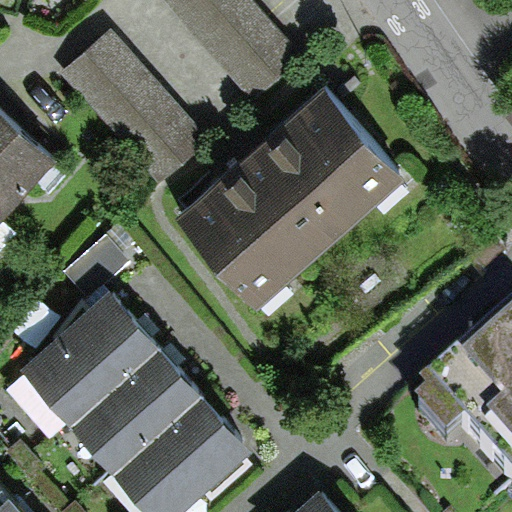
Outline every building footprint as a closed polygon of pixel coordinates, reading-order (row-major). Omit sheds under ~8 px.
[(305,54),(253,0),(162,0),(257,100),(305,54)] [(208,141),(111,32),(64,74),(160,183),(208,141)] [(256,313),(403,183),(323,92),(175,223),(256,313)] [(0,227),(58,163),(0,110),(0,227)] [(108,234),(64,273),(88,300),(132,262),(108,234)] [(180,511),(252,450),(113,291),(23,370),(146,511),(180,511)] [(511,316),(429,391),(434,397),(421,408),(449,440),(466,425),(511,475),(511,316)] [(330,511),(312,493),(291,511),(330,511)] [(5,505),(0,499),(0,511),(23,511),(12,499),(5,505)]
